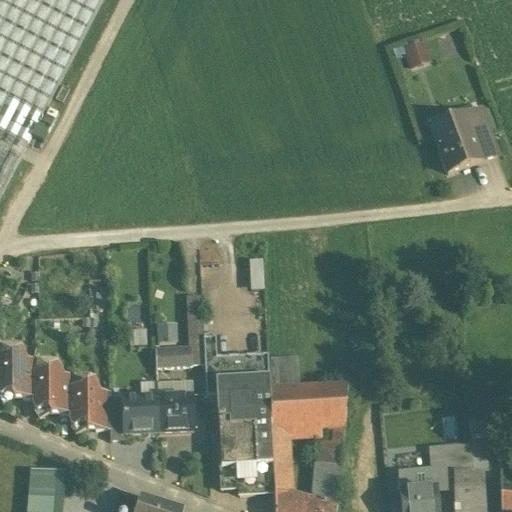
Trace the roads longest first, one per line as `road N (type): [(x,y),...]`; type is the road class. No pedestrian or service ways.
road 1 (track): [(2,253),(128,0)]
road 2 (residential): [(0,428),(208,511)]
